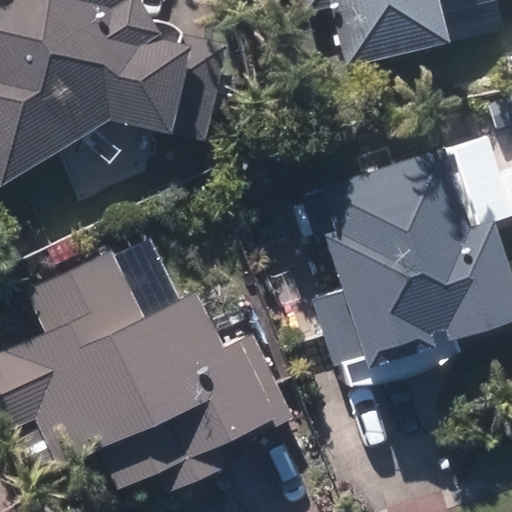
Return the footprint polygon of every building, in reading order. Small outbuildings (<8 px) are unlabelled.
[(141,24),(126,0),(0,0),(0,179),(100,118),(161,133),(162,130),(199,138),(222,45),(141,24)] [(289,0),(293,17),(308,14),(322,75),(433,50),(432,44),(426,17),(498,1),(497,0),(289,0)] [(511,59),(496,63),(501,90),(511,87),(511,59)] [(511,93),(479,101),(485,129),(511,123),(511,93)] [(425,156),(423,149),(305,190),(306,196),(287,203),(301,246),(311,243),(327,291),(305,299),(337,392),(442,355),(438,343),(507,319),(448,149),(425,156)] [(209,468),(199,448),(256,421),(219,344),(211,348),(185,294),(171,302),(140,236),(18,292),(36,332),(0,348),(0,428),(2,427),(21,469),(43,458),(47,465),(86,447),(107,490),(143,473),(153,494),(209,468)]
